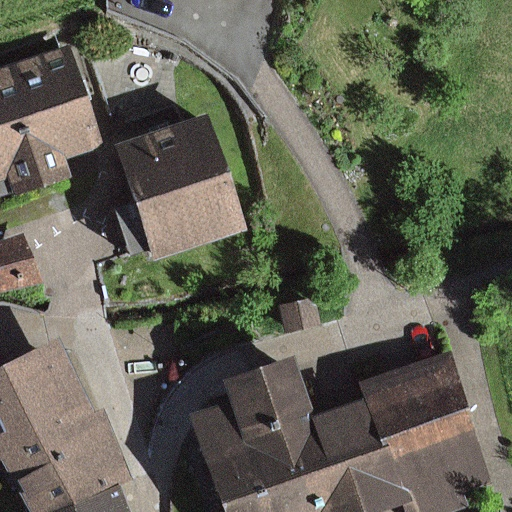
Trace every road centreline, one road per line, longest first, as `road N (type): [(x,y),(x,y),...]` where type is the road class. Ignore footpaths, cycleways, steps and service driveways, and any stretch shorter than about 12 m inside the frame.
road 1 (residential): [(147,507),(177,412),(201,380),(254,353),(480,277)]
road 2 (residential): [(147,507),(95,336)]
